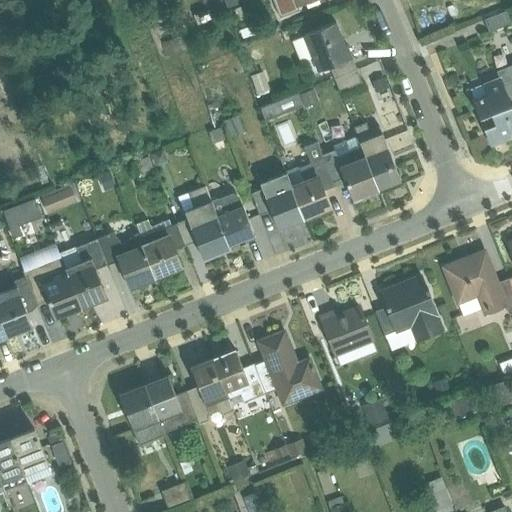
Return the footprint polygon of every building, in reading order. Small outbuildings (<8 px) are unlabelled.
[(503,8),(482,16),(487,28),(508,20),(503,8)] [(316,71),(351,56),(335,19),(300,33),(316,71)] [(249,73),(256,95),(269,90),(262,69),(249,73)] [(487,144),(511,133),(511,107),(497,70),(463,84),(487,144)] [(296,107),(293,96),(258,104),(261,116),(296,107)] [(375,192),(400,181),(383,140),(357,150),(375,192)] [(375,192),(357,150),(334,160),(351,201),(375,192)] [(301,219),(331,208),(313,160),(283,171),(301,219)] [(103,189),(114,184),(107,170),(96,175),(103,189)] [(301,219),(283,171),(257,181),(274,229),(301,219)] [(37,194),(44,215),(77,204),(70,183),(37,194)] [(226,247),(253,237),(235,191),(208,201),(226,247)] [(1,207),(9,240),(31,235),(28,221),(39,218),(35,199),(1,207)] [(226,247),(208,201),(181,211),(199,257),(226,247)] [(150,279),(180,268),(165,229),(136,240),(150,279)] [(150,279),(136,240),(107,251),(122,290),(150,279)] [(480,314),(504,305),(484,248),(439,263),(455,306),(474,299),(480,314)] [(79,308),(103,299),(84,252),(60,262),(79,308)] [(79,308),(60,262),(31,273),(50,320),(79,308)] [(412,340),(441,330),(420,272),(376,287),(392,333),(408,328),(412,340)] [(0,328),(3,338),(31,328),(15,285),(0,290),(0,328)] [(332,360),(372,344),(354,302),(315,318),(332,360)] [(278,406),(319,391),(308,360),(296,364),(283,330),(254,340),(278,406)] [(221,395),(245,385),(231,348),(206,358),(221,395)] [(501,371),(511,368),(511,357),(499,360),(501,371)] [(221,395),(206,358),(186,366),(201,403),(221,395)] [(154,420),(178,410),(164,374),(139,384),(154,420)] [(154,420),(139,384),(116,393),(130,430),(154,420)] [(373,423),(385,418),(377,400),(365,406),(373,423)] [(378,446),(394,439),(387,422),(371,428),(378,446)] [(19,474),(46,463),(31,426),(4,437),(19,474)] [(0,481),(19,474),(4,437),(0,438),(0,481)] [(266,464),(305,450),(300,437),(261,451),(266,464)] [(228,478),(245,477),(245,461),(227,462),(228,478)] [(432,481),(438,511),(449,509),(442,478),(432,481)] [(167,505),(187,497),(181,481),(160,489),(167,505)] [(253,511),(255,495),(241,494),(239,511),(253,511)] [(322,503),(327,511),(344,511),(336,496),(322,503)]
